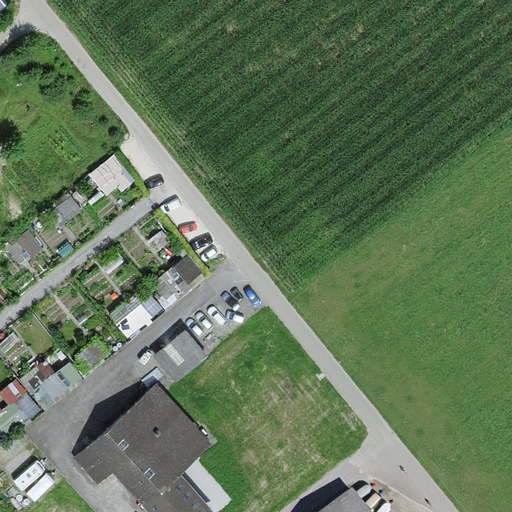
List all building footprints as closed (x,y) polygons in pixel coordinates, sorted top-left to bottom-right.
[(116,153),(95,173),(115,193),(136,173),(116,153)] [(139,308),(123,322),(132,333),(148,319),(139,308)] [(180,380),(213,352),(190,326),(157,353),(180,380)] [(53,377),(62,393),(78,385),(69,369),(53,377)] [(206,440),(152,382),(74,454),(97,479),(108,469),(135,498),(139,494),(155,511),(185,511),(204,495),(177,467),(206,440)] [(369,511),(352,491),(326,511),(369,511)]
